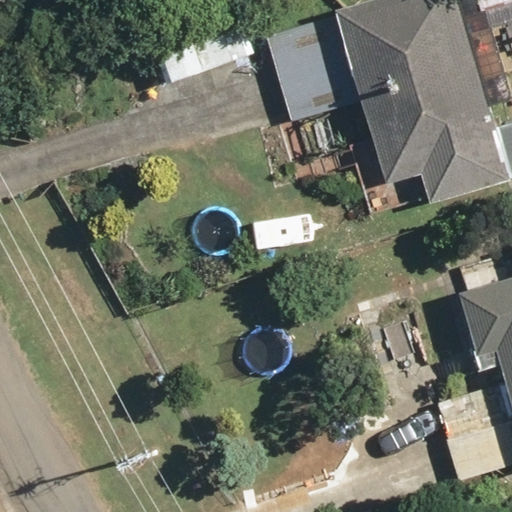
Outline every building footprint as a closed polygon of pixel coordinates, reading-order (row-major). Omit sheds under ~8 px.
[(399,0),(339,18),(388,185),(425,175),(432,197),(511,174),(511,133),(505,136),(465,0),(399,0)] [(511,0),(481,0),(484,10),(511,1),(511,0)] [(339,107),(317,23),(269,36),(292,120),(339,107)] [(268,69),(258,30),(194,46),(204,85),(268,69)] [(511,291),(476,299),(490,360),(511,354),(511,291)]
